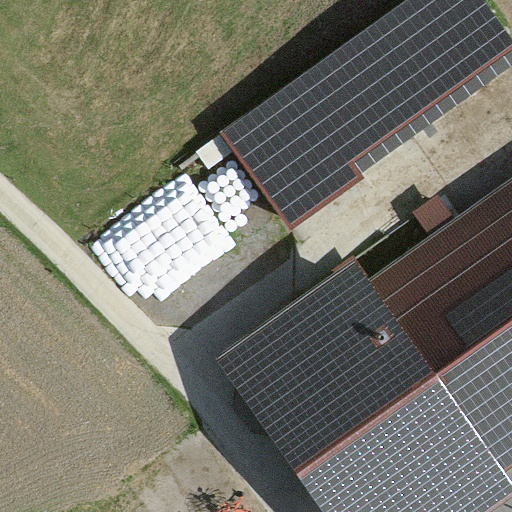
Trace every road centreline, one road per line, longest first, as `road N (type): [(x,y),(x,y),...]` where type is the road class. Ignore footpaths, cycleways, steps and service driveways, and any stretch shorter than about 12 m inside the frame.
road 1 (unclassified): [(0,206),(177,366),(292,511)]
road 2 (track): [(511,119),(177,366)]
